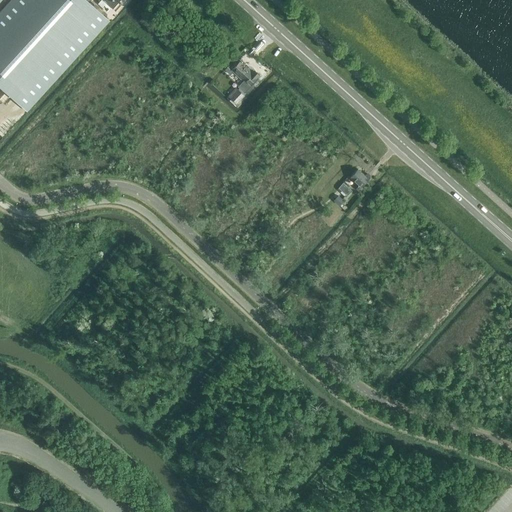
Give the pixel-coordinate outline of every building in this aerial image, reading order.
[(11,0),(8,4),(0,12),(0,85),(27,110),(109,20),(87,0),(11,0)] [(98,0),(100,1),(100,0),(103,0),(113,9),(120,0),(98,0)] [(237,59),(226,70),(231,75),(235,71),(245,81),(240,86),(245,91),(259,76),(255,71),(253,74),(241,63),(237,59)] [(238,90),(232,97),(238,103),(244,96),(238,90)] [(358,190),(370,178),(358,167),(349,176),(359,185),(356,188),(358,190)] [(343,182),(338,187),(346,194),(351,189),(343,182)] [(338,194),(334,199),(340,205),(345,200),(338,194)]
